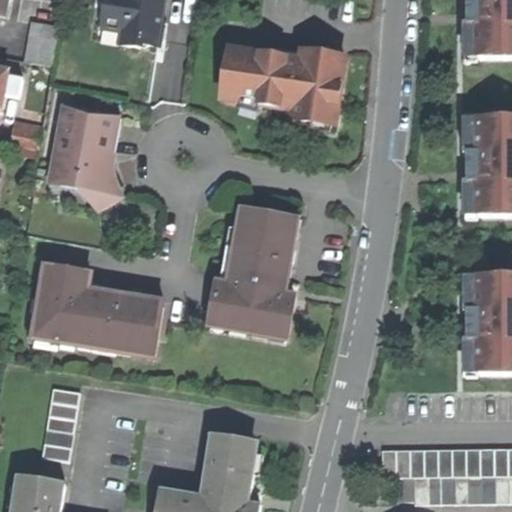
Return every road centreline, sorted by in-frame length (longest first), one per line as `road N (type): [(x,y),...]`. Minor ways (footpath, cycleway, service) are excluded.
road 1 (residential): [(382,192),(363,333),(335,439)]
road 2 (residential): [(185,166),(382,192)]
road 3 (residential): [(397,0),(382,192)]
road 4 (residential): [(511,436),(335,439)]
road 5 (unknown): [(185,166),(180,290)]
